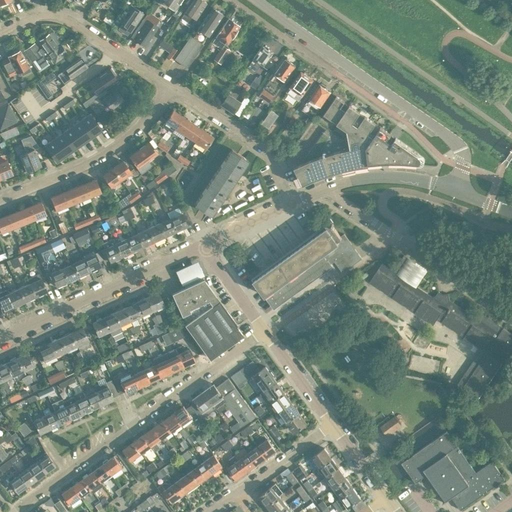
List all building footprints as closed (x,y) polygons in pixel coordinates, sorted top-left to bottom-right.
[(178,5),(181,0),(159,0),(174,10),(178,5)] [(191,25),(195,19),(206,3),(201,0),(193,0),(185,12),(181,18),(191,25)] [(130,5),(118,22),(121,24),(120,26),(121,26),(119,29),(127,34),(129,31),(130,32),(142,13),(133,7),(130,5)] [(192,33),(179,52),(174,59),(186,68),(204,42),(203,41),(222,15),(212,8),(193,34),(192,33)] [(158,26),(148,19),(147,20),(141,16),(134,26),(140,30),(134,39),(144,47),(158,27),(158,26)] [(226,44),(239,26),(228,18),(215,37),(226,44)] [(55,40),(56,37),(53,33),(50,33),(39,41),(43,47),(38,50),(34,44),(23,51),(31,62),(42,54),(44,57),(49,54),(49,53),(59,45),(55,40)] [(54,62),(66,54),(60,45),(59,45),(49,53),(49,54),(44,57),(42,54),(31,62),(38,72),(49,65),(46,61),(51,58),(54,62)] [(213,59),(220,64),(230,50),(223,45),(213,59)] [(269,49),(268,47),(266,46),(264,46),(263,45),(254,59),(268,69),(272,62),(269,60),(273,53),(269,49)] [(166,57),(172,61),(178,51),(173,47),(166,57)] [(22,75),(30,71),(19,50),(18,51),(16,50),(12,52),(12,54),(7,57),(8,58),(1,62),(9,76),(15,73),(20,71),(22,75)] [(80,58),(57,75),(63,84),(86,67),(80,58)] [(295,66),(285,59),(259,95),(269,102),(295,66)] [(111,68),(89,83),(99,97),(106,92),(104,88),(116,80),(114,77),(116,75),(111,68)] [(307,75),(307,74),(304,72),(303,73),(301,71),(283,98),(294,105),(313,79),(307,75)] [(51,72),(43,77),(47,83),(55,77),(52,72),(51,72)] [(256,77),(250,84),(256,89),(262,81),(258,78),(256,77)] [(15,81),(9,84),(14,94),(20,91),(15,81)] [(321,106),(331,92),(325,88),(325,86),(322,84),(320,85),(319,84),(309,98),(310,98),(302,110),(312,117),(320,106),(321,106)] [(7,104),(0,89),(0,128),(17,121),(8,104),(7,104)] [(107,105),(110,109),(123,100),(116,90),(103,99),(95,105),(93,101),(89,104),(96,115),(100,112),(100,111),(107,105)] [(220,105),(233,114),(240,103),(227,94),(220,105)] [(344,103),(345,102),(336,96),(317,123),(326,129),(306,157),(307,157),(308,161),(294,167),(302,184),(316,178),(329,173),(342,170),(355,167),(369,165),(383,163),(383,161),(389,161),(389,163),(403,163),(417,165),(418,155),(419,154),(396,138),(395,139),(390,136),(391,134),(380,127),(379,128),(375,125),(376,123),(365,116),(364,117),(359,114),(360,113),(349,105),(348,106),(344,103)] [(90,98),(82,103),(85,107),(89,104),(93,101),(90,98)] [(165,122),(162,126),(172,132),(175,128),(183,117),(172,110),(165,122)] [(271,110),(261,124),(269,129),(279,115),(271,110)] [(90,113),(81,120),(92,136),(101,130),(90,113)] [(183,117),(175,128),(185,135),(192,124),(183,117)] [(81,120),(72,126),(83,142),(92,136),(81,120)] [(192,124),(185,135),(195,142),(202,130),(192,124)] [(72,126),(63,132),(74,149),(83,142),(72,126)] [(153,139),(157,136),(151,129),(147,132),(153,139)] [(202,130),(195,142),(204,148),(205,149),(212,137),(202,130)] [(63,132),(54,139),(65,155),(74,149),(63,132)] [(40,166),(34,149),(39,147),(31,136),(21,140),(26,153),(20,155),(26,171),(40,166)] [(155,147),(156,146),(159,140),(161,142),(162,142),(157,136),(150,142),(155,147)] [(54,139),(45,145),(56,161),(65,155),(54,139)] [(164,144),(161,142),(159,140),(156,146),(161,149),(164,144)] [(139,149),(147,160),(157,153),(148,142),(139,149)] [(164,144),(161,149),(166,152),(169,147),(164,144)] [(139,149),(129,156),(141,174),(152,166),(147,160),(139,149)] [(213,177),(228,187),(237,175),(239,177),(241,174),(238,172),(247,160),(244,158),(231,149),(213,177)] [(181,162),(185,157),(179,154),(176,159),(181,162)] [(185,157),(181,162),(187,166),(190,160),(185,157)] [(0,162),(0,176),(1,179),(12,174),(7,160),(0,162)] [(113,168),(121,179),(130,172),(122,161),(113,168)] [(121,179),(113,168),(102,176),(110,187),(121,179)] [(158,175),(162,180),(167,176),(163,171),(158,175)] [(154,179),(157,184),(162,180),(158,175),(154,179)] [(220,200),(228,187),(213,177),(194,204),(210,215),(218,202),(221,204),(222,201),(220,200)] [(89,197),(101,192),(95,179),(84,184),(89,197)] [(89,197),(84,184),(73,188),(78,201),(89,197)] [(78,201),(73,188),(62,193),(67,206),(78,201)] [(132,195),(136,200),(141,196),(137,191),(132,195)] [(50,198),(55,211),(67,206),(62,193),(50,198)] [(136,200),(132,195),(127,198),(131,203),(136,200)] [(40,202),(29,206),(34,219),(45,214),(40,202)] [(34,219),(29,206),(18,211),(23,224),(34,219)] [(167,213),(169,218),(175,231),(192,223),(184,207),(179,210),(178,207),(167,213)] [(6,215),(12,228),(23,224),(18,211),(6,215)] [(12,228),(6,215),(0,218),(0,231),(1,233),(12,228)] [(87,224),(94,221),(92,216),(85,219),(87,224)] [(164,236),(175,231),(169,218),(159,223),(164,236)] [(58,224),(62,234),(67,231),(63,221),(58,224)] [(265,296),(265,295),(267,295),(269,297),(266,299),(274,309),(333,267),(331,264),(334,261),(331,258),(337,253),(333,247),(343,239),(340,236),(333,226),(334,225),(332,222),(307,241),(299,246),(290,253),(282,259),(274,265),(253,280),(265,296)] [(159,223),(148,228),(154,241),(164,236),(159,223)] [(49,231),(52,238),(57,236),(55,228),(49,231)] [(84,243),(92,239),(86,228),(72,234),(77,243),(83,240),(84,243)] [(143,246),(154,241),(148,228),(137,233),(143,246)] [(132,251),(143,246),(137,233),(126,238),(132,251)] [(344,234),(340,236),(343,239),(333,247),(337,253),(331,258),(334,261),(342,272),(362,258),(344,234)] [(39,244),(46,242),(43,236),(36,239),(39,244)] [(110,261),(121,256),(115,243),(112,238),(101,243),(110,261)] [(121,256),(132,251),(126,238),(115,243),(121,256)] [(24,244),(26,250),(33,247),(30,241),(24,244)] [(50,243),(35,249),(41,262),(47,259),(45,255),(49,253),(53,251),(50,244),(50,243)] [(83,258),(89,271),(100,266),(94,253),(83,258)] [(433,297),(417,287),(428,271),(405,255),(394,271),(383,264),(379,270),(378,269),(369,282),(432,325),(437,319),(481,349),(463,377),(462,376),(456,384),(478,398),(502,363),(505,365),(511,353),(511,334),(480,313),(476,319),(449,301),(449,300),(449,294),(444,295),(439,292),(436,296),(433,297)] [(78,276),(89,271),(83,258),(72,263),(78,276)] [(197,262),(175,272),(183,289),(203,279),(205,279),(197,262)] [(72,263),(61,268),(68,281),(78,276),(72,263)] [(56,286),(68,281),(61,268),(50,273),(56,286)] [(36,296),(47,291),(39,273),(27,279),(30,283),(36,296)] [(185,324),(210,358),(242,335),(219,303),(215,296),(203,279),(183,289),(172,294),(185,324)] [(25,301),(36,296),(30,283),(19,288),(25,301)] [(19,288),(8,293),(14,306),(25,301),(19,288)] [(14,306),(8,293),(6,289),(0,292),(0,305),(3,311),(14,306)] [(158,292),(146,297),(152,310),(164,305),(158,292)] [(146,297),(136,302),(142,315),(152,310),(146,297)] [(136,302),(125,307),(131,320),(142,315),(136,302)] [(125,307),(114,312),(120,325),(131,320),(125,307)] [(114,312),(103,317),(109,330),(120,325),(114,312)] [(109,330),(103,317),(92,322),(98,336),(109,330)] [(82,327),(71,332),(77,345),(88,340),(82,327)] [(167,333),(170,337),(172,342),(183,337),(178,328),(167,333)] [(71,332),(60,337),(66,350),(77,345),(71,332)] [(60,337),(49,342),(55,356),(66,350),(60,337)] [(147,349),(153,346),(151,340),(144,343),(147,349)] [(55,356),(49,342),(38,348),(38,349),(35,350),(38,358),(42,357),(44,361),(55,356)] [(139,346),(141,351),(147,349),(144,343),(139,346)] [(181,345),(175,348),(183,366),(194,361),(189,348),(183,351),(181,345)] [(183,366),(175,348),(163,354),(172,371),(183,366)] [(124,359),(130,356),(128,351),(121,354),(124,359)] [(28,352),(17,357),(23,370),(34,365),(28,352)] [(172,371),(163,354),(152,359),(154,364),(160,377),(172,371)] [(17,357),(6,363),(12,376),(23,370),(17,357)] [(252,361),(247,365),(254,375),(258,372),(259,371),(252,361)] [(10,392),(6,378),(12,376),(6,363),(0,365),(0,378),(1,381),(7,393),(10,392)] [(149,382),(160,377),(154,364),(143,370),(149,382)] [(254,375),(247,365),(242,369),(249,379),(254,375)] [(249,379),(242,369),(236,373),(243,383),(249,379)] [(82,378),(89,375),(87,370),(79,373),(82,378)] [(138,387),(149,382),(143,370),(132,375),(138,387)] [(256,381),(264,391),(276,382),(269,372),(262,377),(258,372),(254,375),(258,380),(256,381)] [(243,383),(236,373),(231,377),(238,386),(243,383)] [(53,374),(46,377),(49,384),(57,381),(53,374)] [(126,393),(138,387),(132,375),(121,380),(119,376),(113,379),(120,393),(125,391),(126,393)] [(68,384),(75,381),(73,376),(66,380),(68,384)] [(233,433),(242,427),(256,416),(228,379),(216,388),(213,384),(203,392),(213,405),(216,408),(224,402),(238,422),(230,428),(233,433)] [(58,383),(60,388),(68,384),(66,380),(58,383)] [(113,399),(112,397),(118,394),(111,380),(99,385),(98,383),(94,385),(96,391),(102,404),(113,399)] [(264,391),(271,401),(284,392),(276,382),(264,391)] [(30,386),(33,392),(39,389),(36,383),(30,386)] [(47,395),(55,391),(52,386),(44,389),(47,395)] [(37,392),(40,398),(47,395),(44,389),(37,392)] [(96,391),(86,396),(92,409),(102,404),(96,391)] [(202,411),(203,412),(213,405),(203,392),(193,399),(196,402),(190,406),(199,417),(202,415),(201,413),(202,411)] [(279,412),(291,403),(284,392),(271,401),(279,412)] [(81,413),(75,401),(76,401),(73,396),(63,401),(65,406),(71,418),(81,413)] [(76,401),(75,401),(81,413),(92,409),(86,396),(76,401)] [(282,416),(286,422),(299,413),(291,403),(279,412),(275,414),(278,419),(282,416)] [(65,406),(54,411),(60,423),(71,418),(65,406)] [(192,419),(195,420),(199,417),(190,406),(186,409),(184,406),(173,414),(181,425),(182,426),(192,419)] [(54,411),(44,416),(50,428),(60,423),(54,411)] [(288,425),(294,433),(306,424),(299,413),(286,422),(283,425),(285,428),(288,425)] [(173,414),(164,421),(172,432),(181,425),(173,414)] [(33,421),(39,433),(50,428),(44,416),(33,421)] [(380,427),(385,435),(400,424),(395,417),(380,427)] [(164,421),(153,428),(161,439),(172,432),(164,421)] [(31,431),(24,422),(17,428),(24,437),(31,431)] [(244,428),(249,434),(253,431),(249,425),(244,428)] [(160,448),(156,443),(161,439),(153,428),(144,435),(152,446),(155,451),(160,448)] [(285,440),(277,429),(271,433),(279,444),(285,440)] [(492,460),(476,471),(446,430),(401,462),(415,483),(422,478),(427,474),(445,501),(451,497),(460,510),(504,479),(492,460)] [(214,437),(218,443),(224,439),(220,433),(214,437)] [(144,435),(134,443),(142,454),(152,446),(144,435)] [(199,442),(203,448),(208,445),(203,439),(199,442)] [(225,442),(229,449),(234,445),(229,439),(225,442)] [(184,440),(180,443),(185,449),(187,448),(189,446),(184,440)] [(267,440),(258,447),(266,458),(276,451),(267,440)] [(142,454),(134,443),(124,450),(131,461),(142,454)] [(0,461),(12,453),(10,449),(5,452),(0,444),(0,461)] [(23,455),(30,450),(27,446),(20,451),(23,455)] [(258,447),(248,454),(256,465),(266,458),(258,447)] [(332,458),(324,448),(311,457),(318,468),(332,458)] [(183,453),(187,459),(191,457),(187,451),(183,453)] [(179,456),(183,462),(187,459),(183,453),(179,456)] [(47,454),(37,461),(45,472),(55,465),(47,454)] [(246,472),(256,465),(248,454),(238,461),(246,472)] [(15,455),(8,460),(11,464),(18,459),(15,455)] [(204,462),(212,473),(222,466),(214,455),(204,462)] [(246,472),(238,461),(234,455),(229,459),(233,465),(228,468),(237,479),(246,472)] [(114,457),(104,464),(112,475),(122,468),(114,457)] [(318,468),(325,478),(339,468),(332,458),(318,468)] [(12,465),(11,464),(8,460),(0,465),(0,469),(2,472),(12,465)] [(36,479),(45,472),(37,461),(28,467),(36,479)] [(202,480),(212,473),(204,462),(194,469),(202,480)] [(104,464),(94,471),(102,482),(112,475),(104,464)] [(163,467),(168,473),(172,470),(168,464),(163,467)] [(27,486),(36,479),(28,467),(18,474),(27,486)] [(293,470),(301,480),(305,477),(298,467),(293,470)] [(333,488),(333,487),(346,478),(339,468),(325,478),(330,484),(327,486),(330,490),(333,488)] [(193,488),(202,480),(194,469),(184,476),(193,488)] [(27,486),(18,474),(15,470),(6,477),(17,492),(27,486)] [(91,490),(102,482),(94,471),(83,479),(91,490)] [(286,475),(293,485),(298,482),(291,472),(286,475)] [(184,476),(175,483),(183,494),(193,488),(184,476)] [(340,497),(353,488),(346,478),(333,487),(333,488),(340,497)] [(83,479),(73,486),(81,497),(91,490),(83,479)] [(308,490),(313,487),(308,480),(303,484),(308,490)] [(173,502),(183,494),(175,483),(165,490),(162,485),(158,488),(165,498),(168,495),(173,502)] [(259,497),(267,506),(279,496),(283,492),(275,483),(259,497)] [(126,484),(120,488),(124,493),(129,488),(126,484)] [(81,497),(73,486),(63,494),(71,505),(81,497)] [(300,495),(305,492),(301,486),(296,489),(300,495)] [(313,487),(308,490),(312,497),(317,493),(313,487)] [(119,496),(124,493),(120,488),(115,491),(119,496)] [(340,497),(347,508),(361,498),(353,488),(340,497)] [(305,492),(300,495),(305,502),(310,499),(305,492)] [(278,511),(287,505),(279,496),(267,506),(271,511),(278,511)] [(106,498),(100,502),(104,507),(109,503),(106,498)] [(143,502),(148,508),(151,505),(147,499),(143,502)] [(55,504),(60,511),(63,511),(66,510),(60,501),(55,504)] [(322,511),(327,507),(323,501),(318,504),(322,511)] [(98,511),(104,507),(100,502),(95,506),(98,511)]
